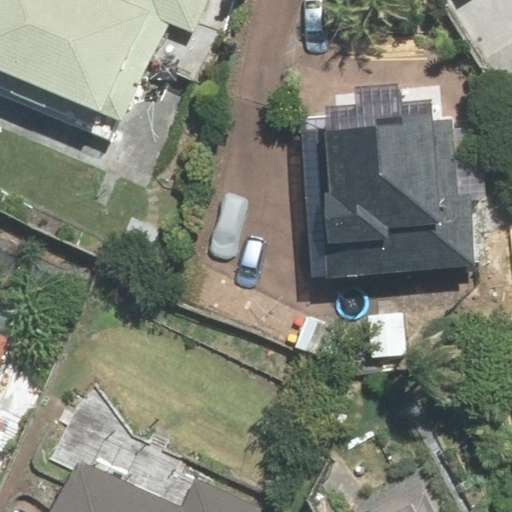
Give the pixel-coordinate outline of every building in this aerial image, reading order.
[(0,0),(0,70),(133,121),(170,24),(202,36),(215,0),(0,0)] [(326,134),(337,280),(481,269),(469,122),(326,134)] [(0,400),(26,340),(0,329),(0,400)] [(89,464),(67,511),(260,511),(262,509),(200,482),(189,509),(89,464)] [(440,511),(424,480),(371,507),(373,511),(440,511)]
